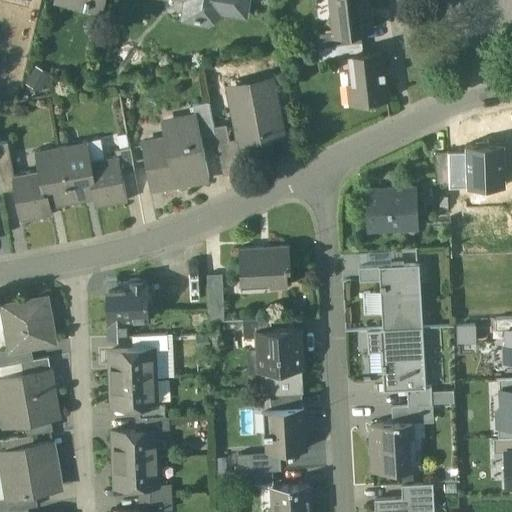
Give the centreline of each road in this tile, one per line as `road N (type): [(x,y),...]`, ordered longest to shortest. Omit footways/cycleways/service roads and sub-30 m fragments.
road 1 (residential): [(310,175),(325,207),(345,511)]
road 2 (residential): [(73,262),(153,244),(310,175)]
road 3 (residential): [(73,262),(88,511)]
road 4 (residential): [(310,175),(476,100)]
